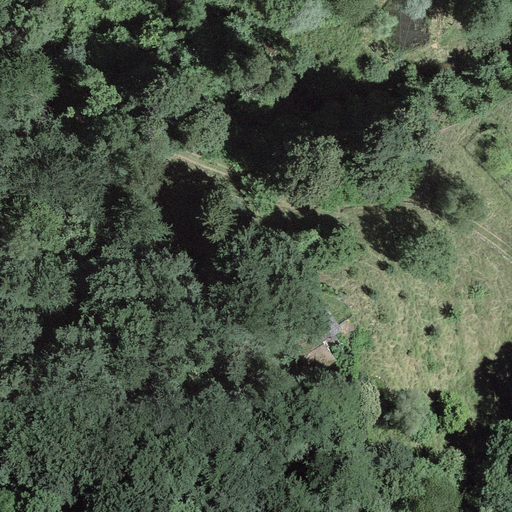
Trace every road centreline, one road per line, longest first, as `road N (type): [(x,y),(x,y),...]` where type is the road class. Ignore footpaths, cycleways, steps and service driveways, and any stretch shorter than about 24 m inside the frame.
road 1 (track): [(342,511),(294,363),(266,316),(201,242),(135,186),(33,125),(0,82)]
road 2 (track): [(33,125),(135,136),(272,187),(407,194),(447,208),(511,254)]
